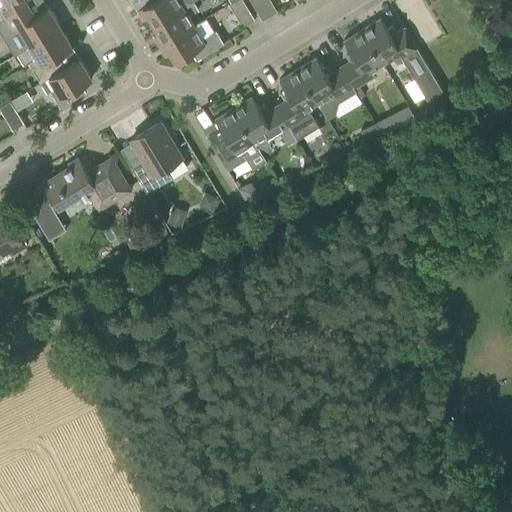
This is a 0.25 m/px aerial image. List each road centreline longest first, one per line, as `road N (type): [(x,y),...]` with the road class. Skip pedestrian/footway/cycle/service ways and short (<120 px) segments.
road 1 (residential): [(354,0),(204,91),(148,81)]
road 2 (residential): [(148,81),(0,174)]
